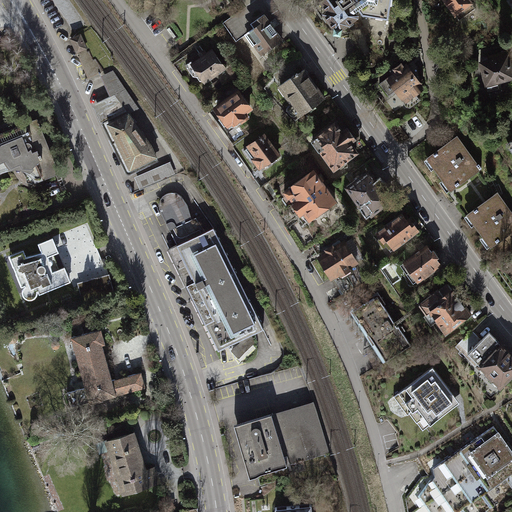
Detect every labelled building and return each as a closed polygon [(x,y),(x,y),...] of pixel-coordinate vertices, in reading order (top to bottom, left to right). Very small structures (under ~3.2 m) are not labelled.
[(310,0),(308,1),(331,34),(340,35),(341,29),(363,16),(388,20),(391,0),(310,0)] [(477,4),(472,0),(445,0),(460,18),(477,4)] [(253,26),(244,32),(261,58),(285,39),(265,12),(250,22),(253,26)] [(68,38),(73,53),(84,48),(79,33),(68,38)] [(214,47),(188,64),(203,87),(229,70),(214,47)] [(76,54),(86,78),(97,73),(87,49),(76,54)] [(511,65),(509,52),(477,60),(484,87),(511,79),(511,65)] [(407,61),(397,69),(419,96),(423,93),(418,86),(423,82),(407,61)] [(305,67),(280,85),(303,118),(329,101),(305,67)] [(419,96),(397,69),(385,78),(407,105),(419,96)] [(102,77),(111,98),(115,96),(126,113),(138,107),(113,71),(102,77)] [(255,108),(240,88),(214,106),(215,108),(210,111),(235,145),(247,136),(239,125),(251,117),(248,113),(255,108)] [(111,98),(92,105),(128,177),(159,161),(157,159),(126,113),(115,96),(111,98)] [(0,132),(0,172),(4,170),(9,170),(17,169),(22,171),(26,177),(27,182),(33,184),(42,179),(60,173),(52,152),(38,117),(0,132)] [(366,156),(342,123),(314,144),(337,176),(366,156)] [(266,135),(245,148),(262,173),(282,159),(266,135)] [(481,169),(457,135),(424,157),(449,190),(481,169)] [(135,176),(140,189),(176,174),(171,162),(135,176)] [(378,168),(347,188),(365,217),(396,197),(378,168)] [(296,209),(331,188),(319,170),(285,191),(296,209)] [(342,205),(331,188),(296,209),(307,227),(342,205)] [(511,231),(511,212),(497,192),(466,214),(490,247),(511,231)] [(171,201),(173,212),(180,210),(182,217),(191,215),(186,197),(171,201)] [(421,235),(407,215),(382,232),(396,252),(421,235)] [(179,243),(166,249),(179,275),(188,292),(217,350),(264,326),(239,277),(237,273),(213,226),(200,232),(193,217),(171,228),(179,243)] [(22,249),(7,254),(20,287),(24,286),(22,290),(22,294),(26,299),(31,299),(35,297),(37,290),(38,294),(55,287),(71,281),(82,305),(88,303),(117,295),(110,278),(109,274),(90,222),(53,237),(41,241),(37,243),(41,252),(26,256),(22,249)] [(362,270),(344,240),(316,257),(335,287),(362,270)] [(431,245),(405,263),(420,285),(446,268),(431,245)] [(474,320),(449,285),(420,306),(428,318),(433,314),(450,338),(474,320)] [(378,299),(355,314),(386,362),(409,347),(378,299)] [(103,329),(73,337),(85,389),(65,394),(69,409),(90,403),(95,402),(147,388),(143,370),(111,379),(102,344),(106,343),(103,329)] [(490,331),(469,352),(479,364),(484,369),(501,388),(511,376),(511,351),(506,346),(501,342),(490,331)] [(435,360),(390,395),(423,436),(468,401),(435,360)] [(272,413),(234,424),(250,477),(257,475),(260,485),(290,479),(286,466),(329,453),(315,407),(274,419),(272,413)] [(435,478),(420,499),(429,511),(456,511),(472,501),(489,490),(493,487),(511,473),(511,451),(501,436),(498,432),(495,429),(465,449),(462,452),(446,462),(433,471),(435,478)] [(146,466),(134,431),(106,440),(123,493),(162,480),(156,463),(146,466)] [(315,511),(314,502),(273,506),(273,511),(315,511)]
